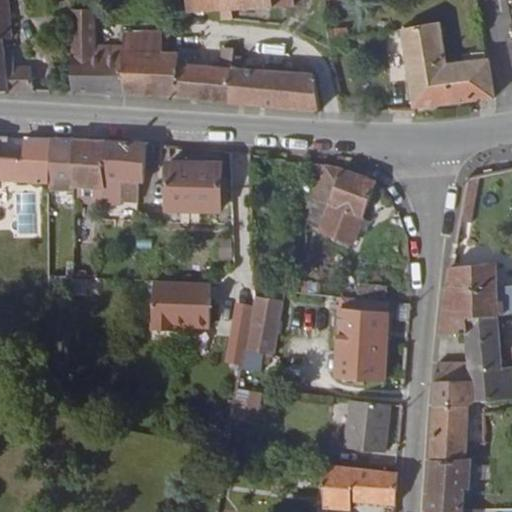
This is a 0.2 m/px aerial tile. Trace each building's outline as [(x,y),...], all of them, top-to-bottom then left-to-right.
[(14,38),(11,0),(0,0),(0,94),(5,93),(33,93),(32,69),(15,69),(14,50),(5,51),(5,39),(14,38)] [(190,0),(192,13),(222,12),(221,0),(190,0)] [(221,0),(222,12),(222,20),(236,21),(235,10),(275,9),(274,0),(221,0)] [(294,0),(274,0),(275,9),(295,8),(294,0)] [(78,93),(129,95),(128,50),(108,49),(108,57),(97,57),(95,15),(75,16),(78,93)] [(454,70),(446,30),(405,35),(417,107),(494,100),(489,66),(454,70)] [(232,104),(233,70),(234,51),(223,51),(222,69),(190,67),(190,56),(166,54),(165,47),(171,47),(171,34),(163,34),(127,34),(128,50),(129,95),(232,104)] [(323,112),(317,75),(233,70),(232,104),(323,112)] [(0,183),(57,185),(56,141),(32,140),(32,162),(0,161),(0,183)] [(56,141),(57,185),(58,189),(77,189),(77,142),(56,141)] [(107,192),(107,144),(77,142),(77,189),(77,191),(78,209),(106,210),(107,192)] [(147,186),(149,147),(107,144),(107,192),(106,210),(125,211),(125,205),(139,205),(142,200),(142,186),(147,186)] [(227,169),(173,166),(172,212),(226,213),(227,169)] [(322,181),(318,202),(337,208),(336,227),(367,232),(380,182),(342,169),(319,166),(317,178),(322,181)] [(463,177),(461,219),(473,220),(475,178),(463,177)] [(336,227),(337,208),(330,242),(362,250),(367,232),(336,227)] [(217,241),(216,260),(236,260),(236,241),(217,241)] [(457,267),(446,336),(470,334),(470,321),(503,314),(511,312),(511,287),(501,288),(499,264),(457,267)] [(214,280),(156,281),(156,329),(178,329),(178,323),(214,323),(214,280)] [(394,284),(365,283),(365,298),(393,298),(394,284)] [(259,299),(258,309),(258,311),(248,375),(265,376),(267,358),(279,359),(287,303),(259,299)] [(389,384),(395,304),(348,299),(341,381),(389,384)] [(250,363),(258,311),(240,308),(232,360),(250,363)] [(479,382),(481,396),(511,391),(511,365),(507,365),(503,314),(470,321),(470,334),(471,364),(441,365),(438,381),(479,382)] [(479,382),(438,381),(436,407),(473,407),(476,400),(481,396),(479,382)] [(394,406),(354,404),(351,451),(391,454),(394,406)] [(433,456),(472,458),(472,451),(473,407),(436,407),(433,456)] [(431,510),(469,511),(469,489),(475,489),(476,459),(472,458),(433,456),(431,510)] [(402,473),(332,469),(330,511),(338,511),(356,511),(357,507),(401,508),(403,473),(402,473)]
